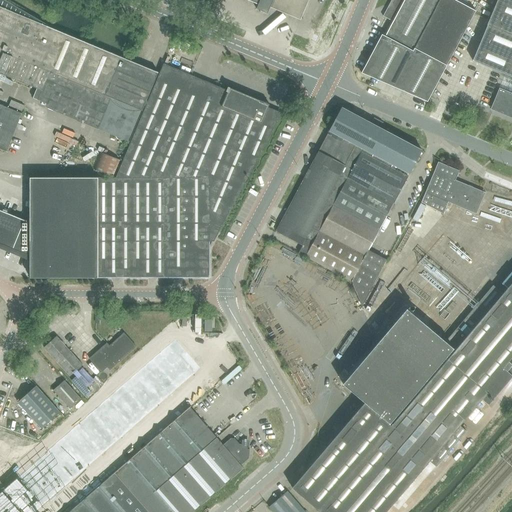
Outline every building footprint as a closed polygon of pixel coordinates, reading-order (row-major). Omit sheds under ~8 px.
[(247,0),(258,4),(256,9),(268,14),(270,9),(300,20),(308,0),(247,0)] [(392,22),(386,34),(446,66),(475,11),(454,0),(391,0),(383,17),(392,22)] [(472,61),(511,77),(511,0),(497,0),(487,25),(472,61)] [(0,149),(7,152),(22,114),(0,104),(0,73),(37,88),(32,98),(38,100),(47,104),(57,108),(56,112),(58,108),(130,138),(129,142),(130,142),(140,117),(158,73),(141,66),(135,63),(124,59),(50,28),(0,6),(0,149)] [(446,66),(386,34),(385,37),(381,35),(361,73),(414,96),(427,102),(446,66)] [(164,64),(140,120),(116,178),(98,178),(98,278),(210,278),(210,249),(210,241),(214,241),(215,240),(219,233),(282,114),(268,108),(269,105),(228,87),(227,90),(164,64)] [(511,93),(504,90),(499,88),(491,109),(503,114),(504,115),(511,118),(511,93)] [(322,144),(317,153),(281,221),(276,232),(303,246),(299,253),(352,282),(362,304),(363,304),(387,260),(369,250),(422,150),(369,122),(341,108),(329,131),(327,134),(322,144)] [(437,162),(434,171),(425,193),(421,203),(442,214),(447,202),(476,214),(485,193),(455,180),(458,171),(437,162)] [(0,243),(30,256),(30,278),(98,278),(98,178),(30,178),(30,220),(25,220),(0,209),(0,243)] [(292,488),(315,507),(314,508),(318,511),(385,511),(392,504),(429,461),(436,467),(466,431),(460,425),(482,399),(488,404),(511,376),(511,363),(509,361),(511,357),(511,283),(504,293),(503,294),(493,285),(446,342),(407,308),(343,384),(365,403),(358,410),(314,461),(310,466),(292,488)] [(90,359),(102,372),(107,368),(110,371),(137,347),(124,333),(104,351),(102,349),(90,359)] [(44,348),(63,368),(70,377),(75,372),(83,365),(57,336),(44,348)] [(177,339),(0,494),(0,511),(38,511),(202,367),(177,339)] [(75,372),(70,377),(90,399),(105,386),(97,376),(87,385),(75,372)] [(54,390),(71,408),(82,398),(65,380),(54,390)] [(216,382),(114,472),(148,511),(173,511),(155,491),(216,438),(190,408),(217,384),(216,382)] [(60,412),(37,385),(18,402),(42,428),(60,412)] [(223,446),(216,438),(155,491),(173,511),(193,511),(215,493),(243,468),(240,466),(248,459),(250,450),(247,450),(248,442),(243,441),(243,444),(239,444),(235,439),(231,438),(223,446)] [(148,511),(114,472),(69,511),(148,511)] [(305,511),(287,491),(269,507),(273,511),(305,511)]
